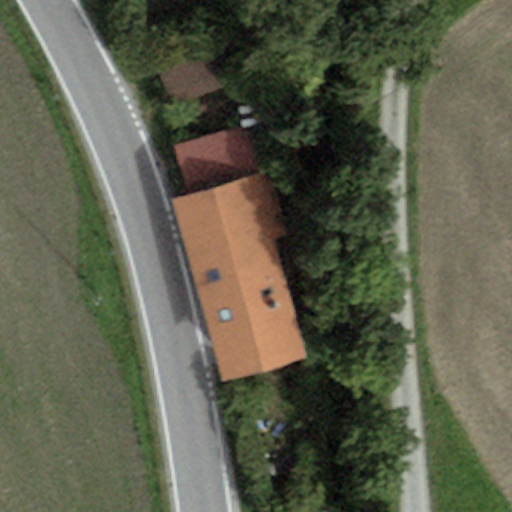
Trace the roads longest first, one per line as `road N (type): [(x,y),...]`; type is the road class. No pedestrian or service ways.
road 1 (tertiary): [(206,511),(161,291),(93,73),(47,0)]
road 2 (track): [(415,0),(397,100),(418,511)]
